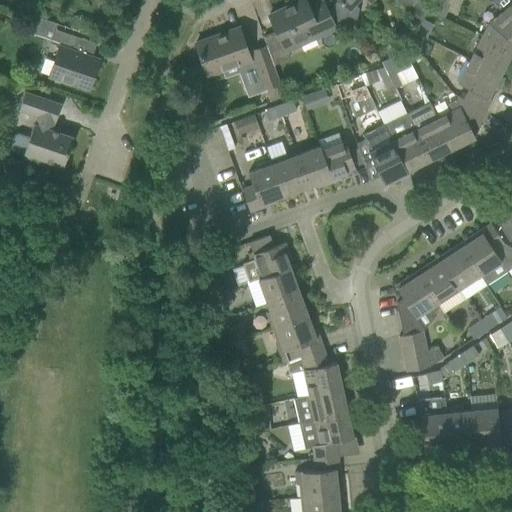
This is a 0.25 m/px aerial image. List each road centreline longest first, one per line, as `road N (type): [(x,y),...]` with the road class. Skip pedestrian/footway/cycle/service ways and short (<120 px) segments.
road 1 (residential): [(358,288),(384,441),(397,468),(440,488),(492,484)]
road 2 (residential): [(358,288),(323,279),(302,216),(365,191),(394,200),(411,224)]
road 3 (residential): [(80,191),(149,0)]
road 4 (residential): [(511,149),(493,176),(411,224)]
